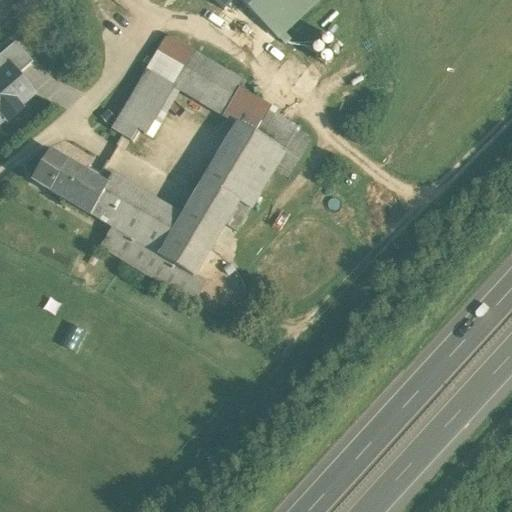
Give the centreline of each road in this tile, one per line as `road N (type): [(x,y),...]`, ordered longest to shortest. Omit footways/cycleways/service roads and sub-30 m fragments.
road 1 (track): [(145,511),(299,333),(511,117)]
road 2 (motorway): [(511,310),(316,511)]
road 3 (track): [(357,152),(275,77),(177,23)]
road 4 (motorway): [(382,511),(511,381)]
